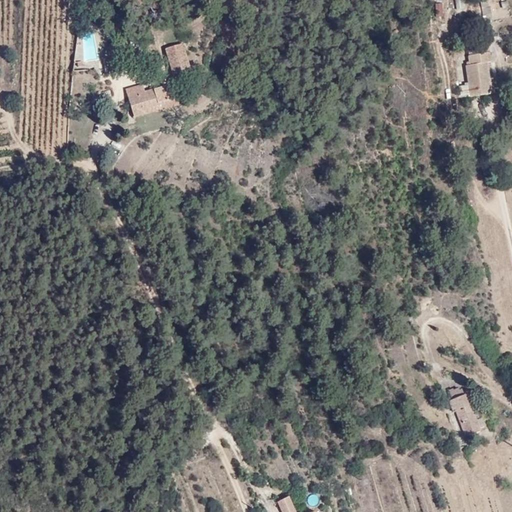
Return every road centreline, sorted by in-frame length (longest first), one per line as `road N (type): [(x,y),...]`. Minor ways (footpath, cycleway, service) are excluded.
road 1 (unclassified): [(246,511),(91,169),(115,116)]
road 2 (track): [(448,22),(440,40),(470,184),(509,230)]
